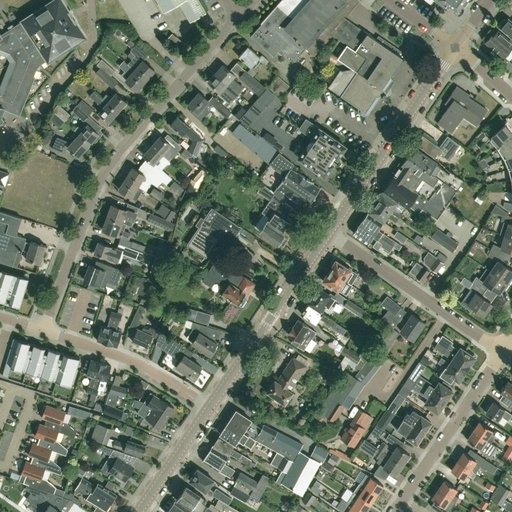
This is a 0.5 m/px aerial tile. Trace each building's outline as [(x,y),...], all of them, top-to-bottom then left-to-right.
[(84,34),(62,0),(59,0),(53,5),(51,1),(22,20),(23,21),(12,28),(26,48),(39,66),(40,64),(48,60),(49,61),(77,43),(75,40),(84,34)] [(157,0),(164,10),(179,2),(190,21),(205,13),(197,0),(157,0)] [(281,0),(262,23),(252,35),(274,55),(281,47),(295,59),(306,46),(309,49),(314,54),(331,35),(330,34),(330,35),(329,34),(330,33),(344,18),(343,17),(345,15),(358,0),(357,0),(281,0)] [(462,6),(466,0),(438,0),(442,3),(443,1),(455,9),(462,6)] [(511,21),(507,17),(501,24),(500,24),(498,27),(511,39),(511,21)] [(350,22),(344,18),(330,33),(339,39),(347,45),(337,58),(351,68),(351,69),(341,71),(340,69),(328,87),(358,108),(359,113),(363,115),(368,114),(372,108),(373,107),(375,105),(376,104),(377,102),(378,100),(384,99),(386,95),(384,89),(390,80),(390,76),(402,58),(363,31),(351,22),(350,22)] [(0,48),(10,53),(13,57),(26,48),(12,28),(2,34),(0,31),(0,48)] [(503,58),(511,46),(511,44),(497,31),(494,34),(493,33),(484,43),(485,43),(503,58)] [(176,46),(181,40),(172,32),(167,38),(176,46)] [(136,55),(128,65),(130,66),(133,69),(146,80),(147,80),(149,80),(152,77),(152,75),(151,74),(154,71),(143,61),(148,56),(136,45),(131,50),(136,55)] [(259,56),(248,46),(238,56),(251,68),(259,59),(265,65),(269,60),(262,54),(259,56)] [(20,116),(35,77),(34,76),(37,68),(39,66),(26,48),(13,57),(16,62),(2,95),(8,98),(4,109),(20,116)] [(100,67),(117,82),(111,76),(115,71),(101,59),(101,60),(97,64),(100,67)] [(141,90),(144,87),(144,85),(143,84),(146,80),(133,69),(130,66),(128,65),(124,61),(119,66),(125,71),(124,72),(129,76),(126,80),(137,90),(138,89),(139,90),(141,90)] [(229,70),(223,65),(215,73),(238,93),(243,87),(241,84),(240,86),(231,78),(234,75),(233,74),(234,72),(231,69),(229,70)] [(112,88),(117,82),(100,67),(95,73),(112,88)] [(259,96),(265,89),(245,70),(239,77),(259,96)] [(238,93),(215,73),(208,82),(214,88),(213,89),(217,92),(218,91),(219,92),(223,88),(231,95),(230,96),(233,98),(238,93)] [(280,97),(289,86),(278,76),(268,88),(280,97)] [(477,125),(487,110),(467,97),(469,95),(456,86),(444,103),(449,106),(463,116),(477,125)] [(248,127),(276,96),(267,88),(239,119),(248,127)] [(109,122),(118,112),(103,98),(94,91),(90,96),(103,108),(99,113),(109,122)] [(208,101),(198,92),(187,105),(197,113),(203,107),(207,110),(211,105),(227,118),(228,117),(229,118),(233,115),(231,113),(231,112),(213,96),(208,101)] [(127,102),(117,93),(112,98),(107,94),(103,98),(118,112),(127,102)] [(0,123),(5,120),(0,114),(4,109),(8,98),(2,95),(0,94),(0,123)] [(89,115),(93,110),(82,99),(77,105),(89,115)] [(66,122),(71,116),(58,104),(52,110),(54,112),(55,113),(59,116),(66,122)] [(84,121),(89,115),(77,105),(72,110),(84,121)] [(451,133),(463,116),(449,106),(437,123),(451,133)] [(55,113),(54,112),(49,117),(54,122),(59,116),(55,113)] [(180,143),(190,153),(191,152),(194,156),(201,139),(192,132),(197,126),(192,122),(188,127),(177,117),(170,125),(176,130),(175,132),(180,136),(181,135),(182,135),(184,137),(186,137),(187,135),(193,140),(189,151),(180,143)] [(319,128),(306,120),(300,129),(312,137),(310,140),(312,141),(310,143),(339,164),(339,163),(339,162),(339,161),(339,160),(338,160),(338,159),(337,159),(346,146),(319,128)] [(258,139),(240,123),(232,132),(268,164),(278,153),(260,137),(258,139)] [(94,130),(88,124),(83,130),(78,126),(74,130),(79,134),(90,144),(93,140),(95,142),(102,135),(95,129),(94,130)] [(497,148),(511,137),(511,133),(504,124),(489,139),(497,148)] [(485,135),(482,131),(476,136),(479,140),(485,135)] [(416,143),(429,152),(435,157),(437,153),(443,157),(444,157),(449,161),(460,145),(447,136),(440,147),(436,144),(437,142),(423,132),(422,134),(416,143)] [(90,144),(79,134),(71,143),(57,137),(52,149),(63,153),(68,147),(78,156),(90,144)] [(169,160),(173,155),(166,149),(171,145),(160,135),(152,145),(168,160),(169,160)] [(503,158),(511,153),(511,137),(497,148),(503,158)] [(185,159),(190,153),(180,143),(174,150),(185,159)] [(339,164),(310,143),(308,146),(307,145),(298,158),(325,177),(333,165),(334,165),(335,165),(336,166),(336,165),(337,165),(338,165),(339,164)] [(168,160),(152,145),(143,155),(153,164),(158,158),(165,164),(168,160)] [(434,175),(456,190),(458,188),(460,186),(463,181),(451,172),(449,174),(440,167),(440,166),(413,147),(413,148),(412,147),(411,148),(410,148),(410,149),(410,150),(411,150),(411,151),(410,152),(409,152),(408,152),(407,153),(407,154),(407,155),(408,155),(407,156),(423,168),(423,169),(433,177),(434,175)] [(290,168),(291,169),(294,164),(279,153),(269,164),(274,167),(273,168),(285,176),(290,168)] [(508,169),(511,167),(511,153),(503,158),(508,169)] [(433,177),(423,169),(423,168),(407,156),(393,175),(418,193),(425,181),(428,183),(429,182),(438,188),(436,192),(434,190),(427,199),(443,210),(456,190),(434,175),(433,177)] [(138,186),(145,175),(133,167),(126,178),(138,186)] [(290,168),(285,176),(277,187),(285,192),(284,193),(299,203),(300,202),(307,207),(312,200),(315,199),(315,196),(320,189),(312,184),(313,182),(298,172),(297,173),(291,169),(290,168)] [(152,178),(158,188),(173,179),(167,169),(152,178)] [(0,177),(0,182),(8,186),(13,175),(3,170),(0,177)] [(197,196),(204,178),(194,174),(186,192),(197,196)] [(409,205),(418,193),(393,175),(383,190),(407,208),(409,205)] [(136,200),(143,189),(138,186),(126,178),(119,189),(131,197),(136,200)] [(418,193),(409,205),(415,210),(417,208),(419,210),(427,199),(434,190),(436,192),(438,188),(429,182),(428,183),(425,181),(418,193)] [(269,190),(262,184),(257,192),(269,200),(261,213),(268,218),(260,231),(277,243),(278,242),(282,246),(287,239),(282,235),(285,232),(288,232),(291,229),(289,225),(290,224),(282,219),(291,207),(285,202),(270,189),(269,190)] [(511,191),(511,192),(511,203),(504,202),(503,207),(508,211),(511,211),(511,191)] [(406,209),(400,204),(382,192),(381,193),(380,192),(377,196),(378,197),(375,201),(398,217),(399,218),(406,209)] [(481,203),(485,197),(480,193),(475,199),(481,203)] [(398,217),(375,201),(373,205),(371,205),(368,209),(369,211),(368,212),(383,222),(387,216),(395,222),(395,221),(401,225),(404,221),(399,218),(398,217)] [(107,217),(121,223),(126,225),(131,226),(134,219),(133,219),(136,212),(126,209),(125,209),(112,204),(107,217)] [(168,207),(162,215),(170,221),(176,212),(168,207)] [(240,227),(219,212),(211,224),(201,217),(196,224),(199,227),(188,244),(205,256),(217,239),(227,246),(240,227)] [(163,227),(166,220),(150,213),(147,220),(163,227)] [(393,246),(395,243),(377,230),(382,224),(367,213),(360,223),(393,246)] [(505,236),(511,237),(511,217),(503,214),(501,221),(504,222),(500,234),(505,236)] [(124,231),(126,225),(121,223),(107,217),(102,230),(116,235),(116,236),(126,240),(128,241),(131,234),(128,233),(124,231)] [(393,246),(360,223),(353,233),(368,244),(372,238),(381,244),(379,246),(388,252),(393,246)] [(431,237),(444,246),(450,238),(437,228),(431,237)] [(0,229),(0,261),(17,267),(22,249),(28,251),(25,259),(40,263),(46,245),(31,240),(30,243),(25,242),(26,238),(17,235),(0,229)] [(511,237),(505,236),(501,248),(494,244),(491,250),(505,257),(508,251),(511,251),(511,237)] [(143,252),(146,246),(132,241),(130,247),(143,252)] [(120,256),(121,251),(111,247),(98,242),(94,253),(114,261),(117,255),(120,256)] [(157,250),(155,256),(163,258),(165,253),(157,250)] [(508,283),(511,278),(510,277),(511,274),(511,270),(502,264),(505,257),(491,250),(487,256),(497,262),(490,271),(508,283)] [(444,263),(443,263),(436,257),(429,267),(436,272),(437,273),(444,263)] [(244,277),(217,259),(207,274),(202,281),(211,287),(216,280),(226,287),(222,294),(237,304),(238,303),(242,306),(246,299),(245,298),(254,283),(245,277),(244,277)] [(344,280),(344,281),(349,284),(350,285),(354,278),(351,276),(353,272),(350,270),(351,269),(346,266),(345,267),(335,260),(334,262),(333,262),(331,262),(329,266),(329,268),(330,269),(328,271),(344,280)] [(94,284),(94,283),(101,286),(103,286),(104,285),(107,279),(118,283),(122,270),(105,264),(103,269),(100,268),(90,264),(84,280),(94,284)] [(423,281),(430,271),(423,266),(415,276),(423,281)] [(151,268),(147,279),(156,282),(159,271),(151,268)] [(504,289),(508,283),(490,271),(487,269),(479,280),(476,277),(472,282),(485,291),(488,287),(499,294),(502,288),(504,289)] [(322,281),(337,291),(344,281),(344,280),(328,271),(326,275),(325,275),(323,278),(323,279),(322,281)] [(0,300),(20,306),(29,278),(28,278),(27,282),(0,273),(0,300)] [(488,309),(491,304),(481,297),(485,291),(472,282),(468,289),(469,290),(460,303),(470,310),(472,307),(484,315),(484,314),(486,315),(489,310),(488,309)] [(328,295),(318,288),(317,289),(315,288),(312,293),(314,294),(308,302),(321,310),(324,306),(328,308),(335,297),(329,293),(328,295)] [(360,317),(364,311),(347,299),(343,305),(360,317)] [(395,315),(401,307),(392,300),(385,308),(388,310),(395,315)] [(122,314),(125,305),(121,304),(118,313),(117,313),(107,343),(117,346),(121,332),(116,330),(117,325),(118,325),(119,321),(120,321),(122,314)] [(331,327),(331,326),(343,334),(346,329),(334,322),(307,304),(304,309),(303,309),(302,311),(302,312),(300,314),(315,323),(318,319),(331,327)] [(392,328),(406,311),(401,307),(395,315),(388,310),(381,319),(392,328)] [(197,310),(190,308),(187,318),(194,320),(208,324),(211,314),(197,310)] [(137,309),(130,325),(135,328),(143,312),(141,311),(137,309)] [(97,340),(107,343),(117,313),(111,311),(109,318),(110,318),(109,322),(107,327),(102,326),(97,340)] [(413,340),(424,323),(411,314),(400,331),(413,340)] [(293,326),(292,327),(290,326),(287,331),(289,332),(287,334),(293,338),(290,341),(298,346),(304,350),(305,348),(310,352),(316,342),(311,339),(316,332),(308,327),(298,320),(294,326),(293,326)] [(186,338),(192,343),(202,349),(201,351),(210,357),(214,350),(213,349),(217,344),(209,339),(212,330),(200,326),(201,324),(192,322),(190,327),(192,328),(186,338)] [(158,331),(151,327),(148,329),(143,327),(142,331),(138,329),(132,341),(147,348),(152,336),(155,337),(158,331)] [(384,355),(399,333),(392,328),(376,350),(375,350),(386,358),(386,357),(384,355)] [(458,351),(450,345),(452,343),(441,336),(437,343),(455,355),(455,356),(460,360),(462,358),(464,360),(463,362),(469,366),(474,358),(460,348),(458,351)] [(71,385),(79,358),(13,338),(2,375),(8,377),(11,367),(71,385)] [(199,374),(197,373),(201,367),(189,359),(193,353),(172,339),(168,345),(184,355),(175,367),(193,379),(195,381),(199,374)] [(455,355),(437,343),(434,348),(452,360),(449,364),(465,375),(469,369),(467,368),(469,366),(463,362),(464,360),(462,358),(460,360),(455,356),(455,355)] [(339,352),(344,355),(345,356),(337,368),(342,371),(347,363),(353,368),(354,366),(360,369),(366,361),(361,357),(344,346),(339,352)] [(365,385),(386,358),(375,350),(355,376),(345,370),(327,396),(344,407),(344,406),(348,409),(364,384),(365,385)] [(420,362),(426,366),(430,360),(424,356),(420,362)] [(266,392),(268,393),(268,396),(272,398),(274,397),(284,404),(293,392),(291,391),(296,384),(295,383),(302,373),(303,374),(308,367),(293,357),(276,381),(274,379),(266,392)] [(458,382),(460,379),(461,380),(465,375),(449,364),(441,358),(438,363),(446,369),(444,372),(458,382)] [(91,393),(101,363),(91,360),(86,374),(92,376),(90,381),(89,385),(88,385),(86,392),(91,393)] [(106,380),(111,366),(101,363),(91,393),(97,395),(99,388),(98,388),(99,384),(100,384),(101,379),(106,380)] [(415,382),(444,402),(448,397),(449,398),(453,393),(451,392),(452,392),(438,383),(435,387),(419,376),(418,377),(414,374),(414,373),(413,372),(409,378),(415,382)] [(511,384),(507,381),(500,392),(511,400),(507,406),(511,409),(511,384)] [(444,402),(415,382),(411,388),(427,399),(424,404),(437,413),(438,411),(440,412),(443,407),(441,406),(444,402)] [(125,395),(128,388),(112,383),(110,390),(109,391),(119,394),(119,393),(125,395)] [(115,406),(119,394),(109,391),(105,406),(103,412),(117,416),(120,408),(115,406)] [(167,418),(174,408),(160,398),(150,392),(144,402),(167,418)] [(335,422),(344,407),(327,396),(319,410),(317,409),(313,416),(321,421),(325,415),(335,422)] [(160,428),(167,418),(144,402),(137,412),(144,417),(141,421),(149,424),(150,421),(160,428)] [(511,415),(504,410),(493,402),(490,407),(488,407),(485,410),(486,412),(497,420),(500,416),(508,421),(511,415)] [(378,414),(384,407),(380,403),(374,410),(378,414)] [(65,412),(46,405),(44,405),(42,411),(44,412),(42,417),(46,419),(44,425),(58,431),(74,437),(76,431),(66,423),(62,421),(65,412)] [(76,407),(70,406),(68,412),(74,414),(76,407)] [(354,447),(364,430),(358,426),(366,414),(358,409),(340,438),(354,447)] [(258,435),(268,440),(272,442),(277,431),(263,424),(261,427),(236,410),(226,425),(227,426),(241,435),(242,433),(250,438),(252,439),(255,441),(256,440),(251,437),(253,434),(257,437),(258,435)] [(412,419),(410,419),(408,419),(408,420),(406,420),(405,419),(404,420),(423,433),(430,422),(420,416),(416,413),(413,417),(412,419)] [(383,428),(384,429),(388,423),(380,418),(376,424),(383,428)] [(416,444),(423,433),(404,420),(403,419),(396,429),(407,436),(406,437),(416,444)] [(490,443),(491,442),(490,442),(492,438),(488,435),(492,430),(479,422),(473,431),(490,443)] [(113,447),(113,446),(141,456),(145,446),(128,440),(126,444),(114,440),(115,440),(109,438),(112,429),(102,425),(96,423),(91,438),(97,440),(107,444),(106,444),(113,447)] [(65,455),(67,449),(58,441),(55,439),(58,431),(44,425),(39,424),(35,436),(39,438),(37,444),(51,449),(65,455)] [(383,428),(376,424),(371,432),(377,437),(383,428)] [(133,428),(127,425),(124,433),(131,435),(133,428)] [(241,435),(227,426),(226,425),(220,434),(235,444),(238,440),(250,448),(255,441),(252,439),(250,438),(242,433),(241,435)] [(302,444),(277,431),(272,442),(297,454),(287,473),(308,485),(319,462),(298,451),(302,444)] [(490,443),(473,431),(467,440),(479,448),(484,452),(488,446),(490,443)] [(394,445),(399,440),(389,433),(385,438),(394,445)] [(242,454),(231,448),(232,445),(218,437),(213,445),(227,454),(227,453),(238,460),(248,465),(252,460),(242,454)] [(368,452),(373,445),(367,441),(362,448),(368,452)] [(61,474),(63,468),(53,460),(48,458),(51,449),(37,444),(33,442),(28,455),(33,456),(30,462),(30,463),(44,468),(61,474)] [(397,447),(393,453),(386,448),(387,446),(382,442),(377,449),(402,465),(408,455),(397,447)] [(113,448),(113,449),(112,449),(104,446),(102,450),(109,454),(106,460),(113,464),(109,470),(117,475),(116,476),(116,478),(121,481),(124,481),(124,480),(125,480),(133,467),(121,460),(126,453),(113,448)] [(232,478),(234,475),(232,474),(234,470),(223,463),(227,457),(211,447),(202,460),(217,470),(232,478)] [(322,462),(327,453),(316,447),(311,456),(322,462)] [(394,476),(402,465),(377,449),(373,455),(378,459),(379,458),(380,459),(378,463),(383,466),(382,468),(389,472),(394,476)] [(341,450),(339,454),(347,459),(349,455),(341,450)] [(464,452),(457,462),(470,470),(474,473),(475,474),(480,466),(485,470),(490,462),(480,455),(479,455),(476,453),(473,458),(468,455),(464,452)] [(511,457),(504,453),(502,457),(510,461),(511,458),(511,457)] [(53,493),(56,487),(46,478),(41,477),(44,468),(30,463),(30,462),(26,461),(21,473),(26,475),(23,483),(52,493),(53,493)] [(472,477),(474,473),(470,470),(457,462),(451,470),(463,479),(467,474),(472,477)] [(211,495),(214,491),(208,487),(213,480),(197,468),(189,480),(211,495)] [(252,490),(250,494),(250,495),(259,500),(271,478),(262,473),(258,482),(240,472),(236,480),(237,481),(252,490)] [(302,495),(308,485),(287,473),(281,483),(302,495)] [(364,487),(376,495),(383,486),(365,474),(362,478),(360,483),(359,483),(364,487)] [(96,485),(82,476),(74,488),(78,491),(79,489),(81,490),(84,486),(109,503),(116,493),(111,490),(106,487),(105,486),(98,482),(96,485)] [(455,501),(458,497),(453,494),(457,488),(444,480),(438,489),(455,501)] [(59,511),(46,502),(52,493),(23,483),(18,481),(16,486),(25,488),(30,492),(26,498),(30,502),(40,509),(38,511),(59,511)] [(109,481),(105,486),(106,487),(111,490),(114,484),(109,481)] [(497,487),(487,482),(485,486),(492,491),(495,487),(497,488),(497,487)] [(370,504),(376,495),(364,487),(359,483),(355,489),(353,492),(370,504)] [(313,484),(309,491),(317,497),(322,490),(313,484)] [(208,507),(203,503),(206,499),(200,495),(186,485),(176,499),(191,509),(195,511),(196,511),(241,511),(219,499),(215,506),(211,503),(208,507)] [(246,502),(250,495),(250,494),(234,486),(234,485),(230,492),(246,502)] [(508,503),(503,499),(508,491),(499,485),(490,500),(504,509),(510,511),(511,511),(511,504),(509,502),(508,503)] [(109,503),(84,486),(81,490),(79,489),(78,491),(86,496),(85,498),(104,510),(109,503)] [(453,505),(455,501),(438,489),(432,499),(434,500),(431,505),(441,511),(448,511),(450,511),(444,507),(448,502),(453,505)] [(309,506),(315,497),(308,492),(303,501),(309,506)] [(362,511),(365,511),(370,504),(353,492),(350,496),(347,501),(362,511)] [(73,496),(71,500),(75,502),(79,504),(81,501),(73,496)] [(192,511),(175,501),(167,511),(192,511)] [(342,511),(362,511),(347,501),(343,507),(341,511),(342,511)]
